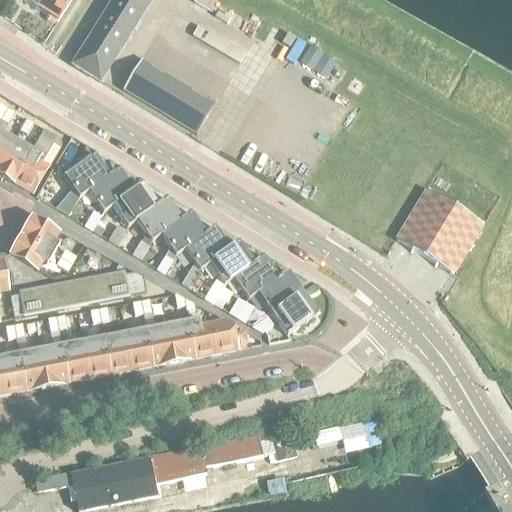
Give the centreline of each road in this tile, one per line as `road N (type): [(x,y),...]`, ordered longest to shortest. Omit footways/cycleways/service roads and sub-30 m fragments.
road 1 (tertiary): [(406,315),(359,274),(0,54)]
road 2 (residential): [(0,465),(318,391),(351,368)]
road 3 (residential): [(0,414),(302,356),(351,368)]
road 4 (tertiary): [(511,471),(406,315)]
